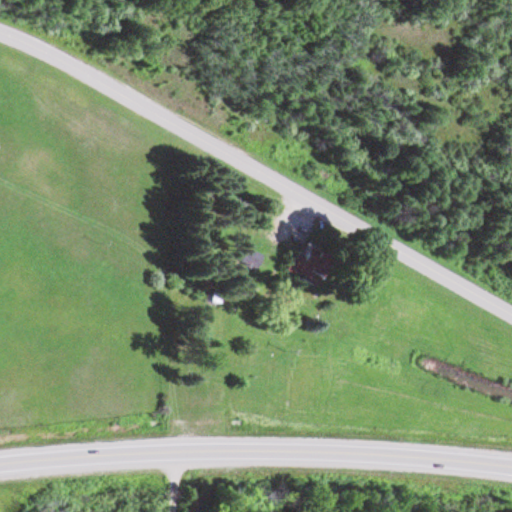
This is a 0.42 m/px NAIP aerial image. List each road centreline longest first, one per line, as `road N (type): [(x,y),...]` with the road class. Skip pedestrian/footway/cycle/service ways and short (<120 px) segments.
road 1 (residential): [(0,35),(112,88),(511,316)]
road 2 (secondary): [(0,465),(326,455),(511,470)]
